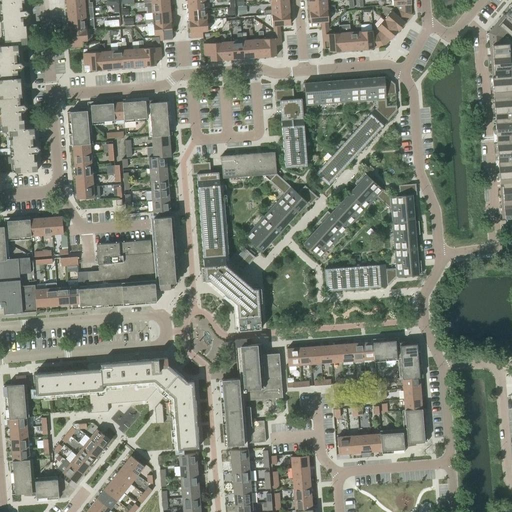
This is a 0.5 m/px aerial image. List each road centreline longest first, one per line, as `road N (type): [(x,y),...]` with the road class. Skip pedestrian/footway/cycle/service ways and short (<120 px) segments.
road 1 (residential): [(0,358),(173,347),(170,315),(0,327)]
road 2 (residential): [(497,246),(477,7)]
road 3 (residential): [(255,69),(259,135),(196,140),(191,74)]
road 4 (residential): [(438,252),(407,75)]
road 5 (residential): [(340,511),(337,473),(449,464)]
road 6 (residential): [(50,91),(160,85),(183,74)]
road 7 (residential): [(499,364),(511,484)]
